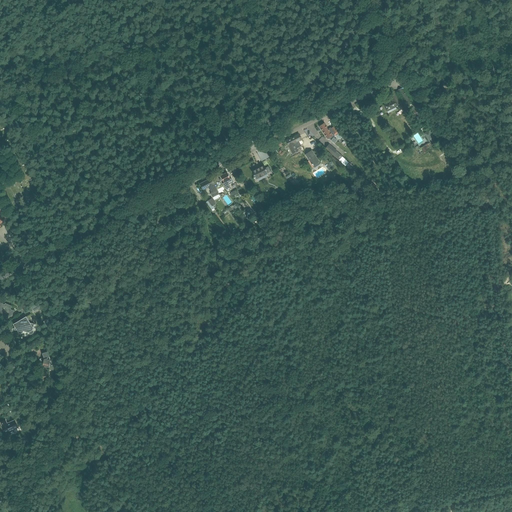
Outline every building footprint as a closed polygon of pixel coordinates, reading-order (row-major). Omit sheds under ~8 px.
[(399,90),(402,95),(406,102),(405,103),(407,105),(410,103),(407,98),(405,93),(402,88),(399,90)] [(390,102),(384,105),(386,109),(387,111),(388,113),(394,110),(396,109),(402,106),(397,95),(395,92),(395,91),(389,94),(393,102),(391,103),(390,102)] [(328,138),(330,139),(339,133),(338,131),(335,133),(331,128),(329,130),(324,123),(320,126),(320,127),(320,128),(321,130),(322,130),(328,138)] [(303,132),(309,139),(312,137),(306,129),(303,132)] [(429,131),(425,134),(430,142),(431,141),(431,142),(429,144),(430,145),(434,142),(432,140),(434,139),(429,131)] [(286,140),(288,145),(293,154),(298,151),(297,148),(300,146),(300,145),(301,144),(299,142),(299,141),(302,139),(299,134),(286,140)] [(326,148),(334,155),(337,151),(329,144),(326,148)] [(319,162),(312,151),(306,155),(313,166),(315,168),(320,164),(319,162)] [(252,171),(255,176),(256,179),(263,175),(268,173),(266,170),(267,169),(266,168),(266,169),(264,165),(252,171)] [(231,179),(229,177),(227,172),(221,176),(226,186),(229,185),(227,181),(231,179)] [(219,194),(216,187),(211,178),(200,183),(203,190),(209,187),(211,193),(210,193),(212,198),(219,194)] [(235,190),(229,194),(232,200),(234,199),(233,197),(235,196),(235,197),(239,195),(238,194),(237,194),(235,190)] [(228,207),(232,204),(226,195),(222,198),(228,207)] [(216,204),(212,198),(206,202),(210,208),(216,204)] [(0,216),(0,226),(1,226),(0,224),(0,223),(11,218),(7,210),(4,212),(5,214),(0,216)] [(231,218),(227,221),(233,230),(237,228),(231,218)] [(163,232),(166,235),(176,228),(173,225),(163,232)] [(0,312),(5,315),(8,316),(9,314),(12,315),(14,310),(11,309),(12,306),(6,304),(5,305),(0,302),(0,312)] [(39,303),(32,307),(35,311),(41,307),(39,303)] [(26,316),(14,324),(19,333),(21,334),(23,333),(23,331),(29,332),(30,334),(31,334),(33,333),(34,331),(33,330),(34,324),(30,323),(26,316)] [(41,376),(46,376),(47,376),(47,371),(48,369),(54,370),(56,361),(51,360),(48,351),(47,351),(42,353),(44,359),(43,366),(45,366),(45,368),(41,368),(41,376)] [(2,426),(4,430),(6,434),(18,428),(15,420),(7,423),(6,419),(1,422),(2,426)]
